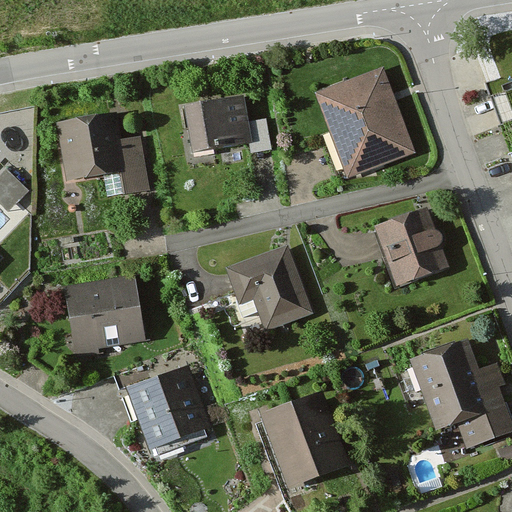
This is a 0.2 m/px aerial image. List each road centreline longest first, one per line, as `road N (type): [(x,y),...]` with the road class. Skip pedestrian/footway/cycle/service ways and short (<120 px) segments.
road 1 (residential): [(410,5),(0,76)]
road 2 (residential): [(155,243),(474,175)]
road 3 (residential): [(145,511),(116,475),(0,393)]
road 4 (residential): [(474,175),(410,5)]
